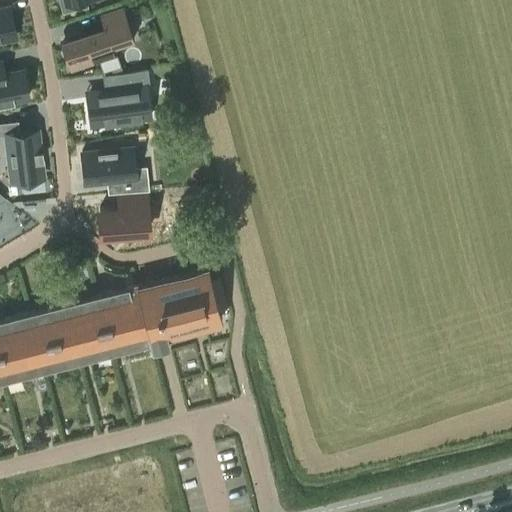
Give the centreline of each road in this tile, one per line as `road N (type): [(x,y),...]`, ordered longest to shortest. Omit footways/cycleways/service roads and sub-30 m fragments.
road 1 (residential): [(0,467),(243,408),(269,511)]
road 2 (residential): [(0,259),(62,221),(53,74),(33,0)]
